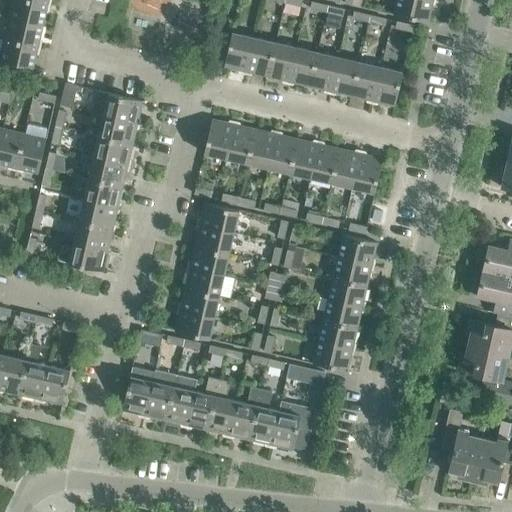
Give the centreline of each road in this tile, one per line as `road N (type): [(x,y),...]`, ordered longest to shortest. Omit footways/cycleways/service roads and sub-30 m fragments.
road 1 (residential): [(361,511),(435,198)]
road 2 (tertiary): [(338,511),(79,482)]
road 3 (residential): [(447,146),(197,83)]
road 4 (residential): [(122,315),(142,245),(171,200),(197,83)]
road 5 (residential): [(197,83),(70,48),(82,0)]
road 6 (residential): [(79,482),(122,315)]
road 7 (residential): [(447,146),(483,0)]
road 8 (residential): [(0,286),(122,315)]
